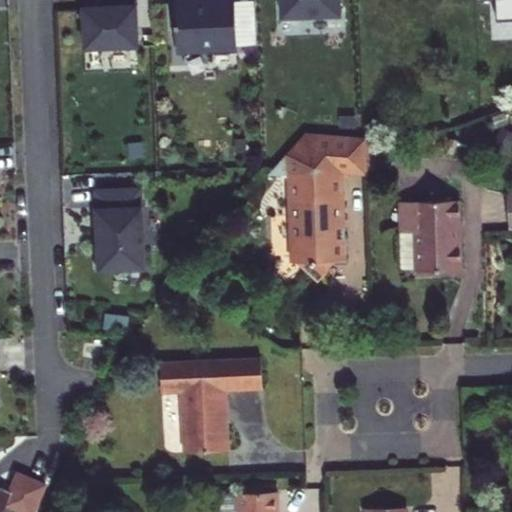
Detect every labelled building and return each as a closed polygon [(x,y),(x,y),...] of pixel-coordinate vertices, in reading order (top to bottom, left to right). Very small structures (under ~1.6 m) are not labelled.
[(135,33),(143,32),(142,0),(89,0),(91,34),(118,33),(118,36),(136,36),(135,33)] [(180,0),(182,31),(242,29),(240,0),(180,0)] [(240,0),(242,29),(262,28),(260,0),(240,0)] [(346,13),(345,0),(286,0),(287,16),(346,13)] [(511,0),(480,0),(481,1),(501,0),(502,20),(511,19),(511,0)] [(355,251),(353,177),(378,176),(377,139),(306,124),(269,168),(297,168),(299,252),(307,252),(326,273),(339,262),(339,251),(355,251)] [(101,265),(149,263),(147,225),(150,225),(150,203),(147,203),(146,184),(102,186),(104,240),(100,240),(101,265)] [(468,202),(409,203),(409,235),(424,235),(424,274),(468,272),(468,202)] [(409,235),(409,274),(424,274),(424,235),(409,235)] [(271,353),(169,356),(169,378),(187,378),(189,444),(236,443),(235,383),(272,382),(271,353)] [(0,511),(19,511),(23,504),(38,511),(52,479),(25,467),(17,484),(7,479),(6,481),(2,480),(1,482),(0,481),(0,511)] [(250,480),(250,511),(288,511),(289,480),(250,480)]
